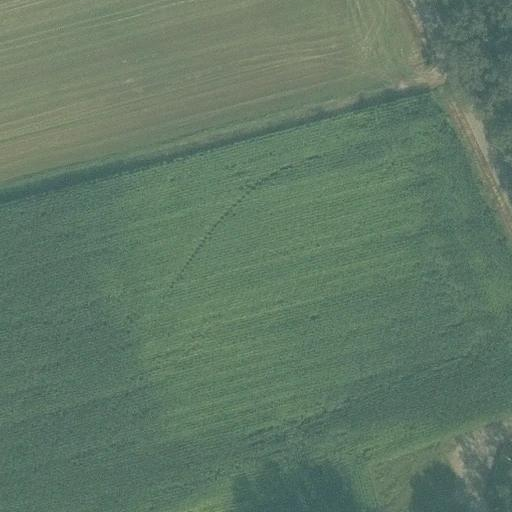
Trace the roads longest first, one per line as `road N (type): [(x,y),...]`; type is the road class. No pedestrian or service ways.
road 1 (track): [(0,194),(454,75)]
road 2 (unclassified): [(511,196),(419,0)]
